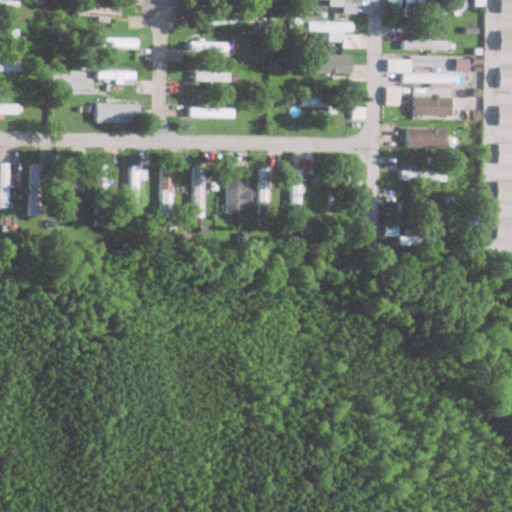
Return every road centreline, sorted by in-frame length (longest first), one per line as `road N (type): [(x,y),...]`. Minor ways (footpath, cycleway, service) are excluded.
road 1 (residential): [(369,144),(0,136)]
road 2 (residential): [(374,0),(372,232)]
road 3 (residential): [(160,141),(164,7)]
